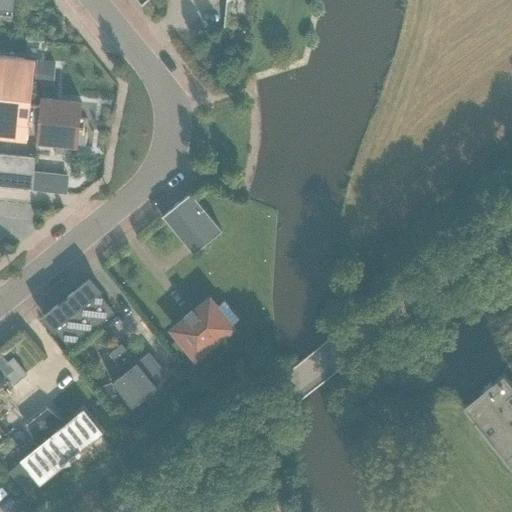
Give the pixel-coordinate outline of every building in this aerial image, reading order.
[(0,0),(0,16),(12,17),(14,0),(0,0)] [(31,101),(35,60),(0,56),(0,138),(27,141),(27,133),(37,134),(36,142),(77,147),(79,131),(84,132),(85,118),(80,118),(81,103),(41,99),(40,102),(31,101)] [(35,83),(47,84),(49,68),(55,69),(55,62),(37,60),(35,83)] [(53,180),(51,193),(66,194),(68,181),(53,180)] [(191,194),(191,193),(162,217),(163,217),(193,255),(222,231),(191,194)] [(89,281),(44,317),(70,348),(114,312),(89,281)] [(174,331),(180,337),(171,345),(181,357),(190,350),(195,356),(230,328),(209,302),(174,331)] [(132,408),(144,398),(147,400),(159,390),(155,385),(168,375),(149,352),(133,366),(128,359),(132,356),(122,344),(109,354),(124,373),(112,383),(132,408)] [(2,355),(0,356),(0,368),(13,385),(27,374),(13,358),(8,363),(2,355)] [(511,390),(511,385),(503,374),(464,405),(511,465),(511,402),(506,395),(511,390)] [(104,399),(115,395),(111,383),(100,387),(104,399)] [(36,416),(73,461),(78,457),(83,447),(101,433),(83,411),(62,428),(46,408),(36,416)] [(70,463),(73,461),(36,416),(26,424),(43,444),(22,461),(40,482),(57,468),(70,463)]
